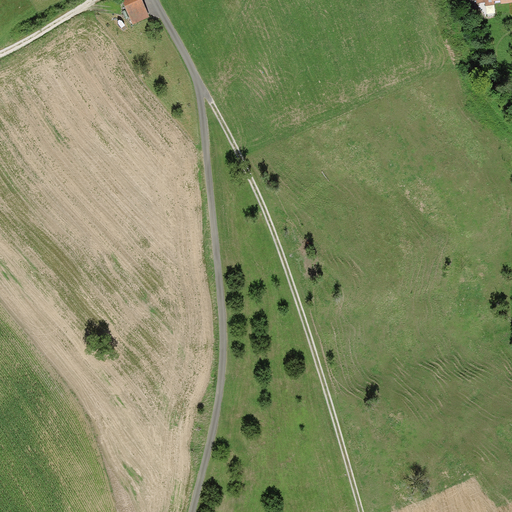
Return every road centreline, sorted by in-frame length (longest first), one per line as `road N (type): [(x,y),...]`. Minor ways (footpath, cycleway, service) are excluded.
road 1 (track): [(154,0),(201,89),(220,294),(219,384),(192,511)]
road 2 (track): [(201,89),(274,233),(362,511)]
